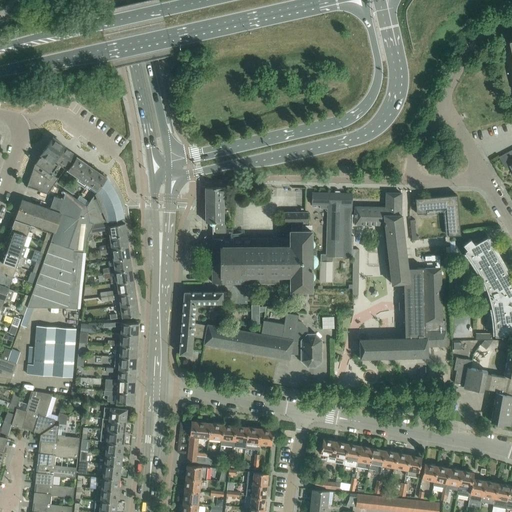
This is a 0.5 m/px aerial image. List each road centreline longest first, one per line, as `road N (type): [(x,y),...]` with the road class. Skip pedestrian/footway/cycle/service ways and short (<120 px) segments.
road 1 (primary): [(171,178),(374,130),(394,102),(398,78),(383,0)]
road 2 (primary): [(0,71),(323,0)]
road 3 (primary): [(364,0),(378,74),(356,114),(168,162)]
road 4 (primary): [(208,0),(0,47)]
road 5 (residential): [(511,451),(308,411)]
road 6 (tertiary): [(119,0),(154,173)]
road 7 (tertiary): [(168,162),(132,0)]
road 8 (residential): [(308,411),(157,386)]
road 9 (residential): [(420,180),(287,177),(282,185)]
road 10 (secondary): [(144,511),(157,386)]
